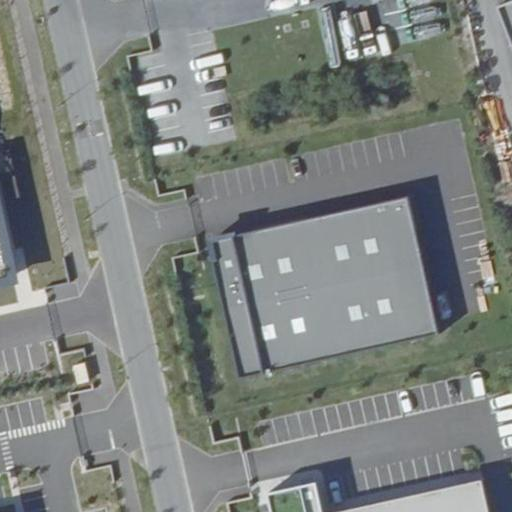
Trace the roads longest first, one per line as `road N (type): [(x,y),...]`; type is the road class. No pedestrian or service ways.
road 1 (unclassified): [(62,0),(175,511)]
road 2 (unknown): [(111,224),(327,168),(423,155),(453,184),(473,291)]
